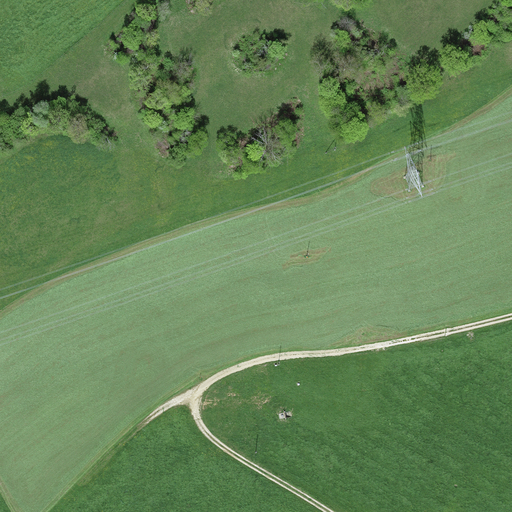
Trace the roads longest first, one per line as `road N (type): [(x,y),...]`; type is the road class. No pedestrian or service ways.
road 1 (track): [(198,393),(232,370),(280,355),(357,350),(511,316)]
road 2 (track): [(329,511),(214,440),(199,422),(198,393)]
road 3 (track): [(55,511),(156,413),(198,393)]
